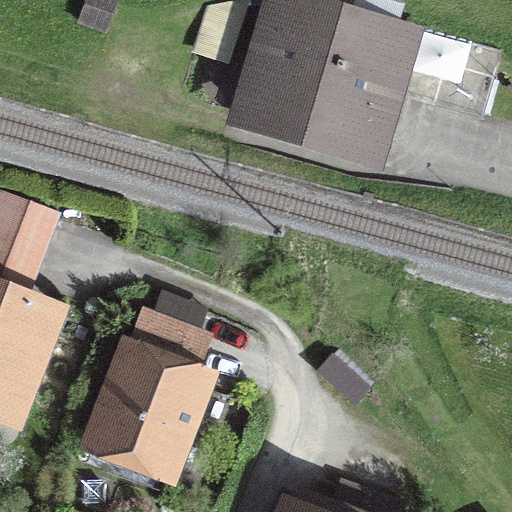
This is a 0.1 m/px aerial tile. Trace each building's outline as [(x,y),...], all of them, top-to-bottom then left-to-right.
[(194,49),(226,59),(244,0),(240,0),(208,6),(194,49)] [(396,21),(400,6),(379,0),(281,0),(248,116),(364,151),(383,85),(482,114),(501,50),(396,21)] [(0,232),(17,239),(29,207),(0,197),(0,232)] [(0,407),(13,413),(51,315),(0,295),(0,407)] [(209,338),(143,313),(95,439),(170,468),(203,380),(194,376),(209,338)] [(372,380),(339,351),(320,372),(354,401),(372,380)] [(292,511),(401,511),(404,504),(346,483),(337,510),(299,495),(292,511)]
